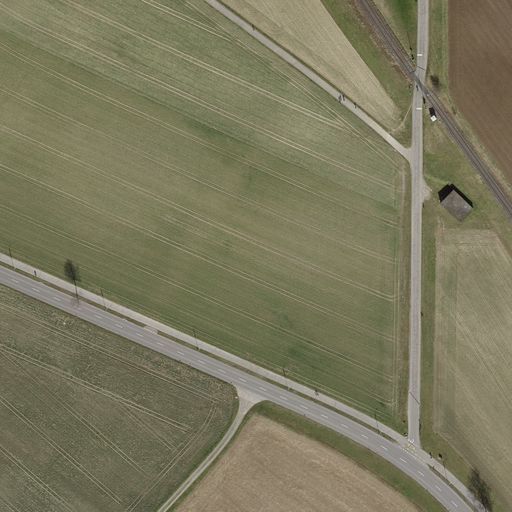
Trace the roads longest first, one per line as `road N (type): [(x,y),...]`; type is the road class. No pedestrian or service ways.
road 1 (tertiary): [(0,274),(358,432),(462,511)]
road 2 (track): [(212,0),(415,157)]
road 3 (track): [(254,384),(221,446),(162,511)]
